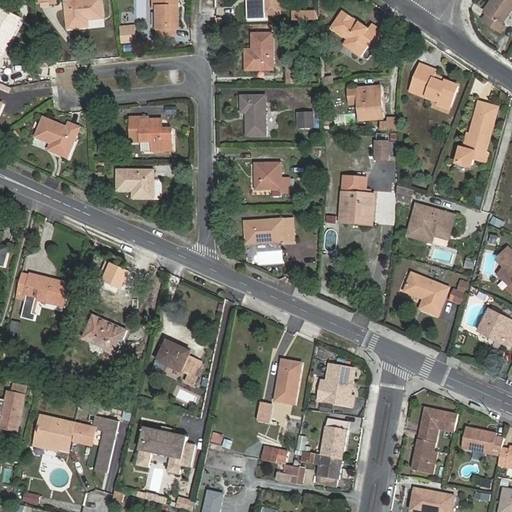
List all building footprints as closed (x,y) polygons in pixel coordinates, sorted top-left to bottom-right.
[(177,7),(180,7),(180,0),(155,0),(156,14),(160,13),(160,41),(176,41),(176,33),(180,33),(180,13),(177,13),(177,7)] [(282,19),(281,0),(256,0),(257,0),(258,0),(266,0),(267,19),(282,19)] [(505,29),(511,17),(511,0),(497,0),(487,17),(490,19),(486,25),(504,37),(508,31),(505,29)] [(83,24),(89,24),(104,22),(103,3),(66,7),(67,15),(71,14),(72,23),(68,23),(69,33),(84,31),(83,24)] [(371,23),(344,5),(332,23),(349,34),(345,40),(363,51),(374,35),(382,41),(390,28),(374,17),(371,23)] [(0,51),(2,53),(22,18),(4,8),(0,15),(0,51)] [(291,11),(291,20),(313,21),(314,11),(291,11)] [(136,32),(121,33),(122,46),(137,45),(136,32)] [(267,72),(267,76),(275,76),(275,40),(255,40),(255,56),(255,62),(247,62),(248,76),(258,76),(258,72),(267,72)] [(443,84),(444,82),(436,79),(439,71),(422,65),(413,90),(444,102),(443,103),(452,106),(459,87),(448,83),(447,85),(443,84)] [(289,73),(289,89),(301,88),(301,73),(289,73)] [(360,120),(380,119),(379,106),(381,106),(380,89),(351,90),(351,104),(359,103),(360,120)] [(269,139),(268,101),(243,101),(243,118),(249,118),(249,139),(269,139)] [(476,155),(485,158),(498,110),(480,105),(471,137),(467,153),(463,152),(462,151),(458,166),(472,170),(475,160),(476,155)] [(321,117),(306,117),(306,131),(321,131),(321,117)] [(72,141),(76,143),(81,131),(70,126),(68,131),(44,120),(36,138),(52,146),(58,148),(55,154),(69,160),(73,151),(69,149),(72,141)] [(164,122),(141,121),(141,143),(153,143),(152,153),(173,154),(174,133),(164,133),(164,122)] [(15,132),(7,138),(10,142),(18,136),(15,132)] [(471,137),(467,136),(463,152),(467,153),(471,137)] [(384,162),(385,145),(369,144),(369,162),(384,162)] [(284,166),(258,166),(259,193),(283,192),(283,196),(293,196),(292,182),(285,182),(284,166)] [(138,193),(138,201),(152,201),(152,191),(148,191),(149,182),(153,182),(153,174),(117,172),(116,192),(132,193),(138,193)] [(369,222),(379,223),(381,197),(372,197),(374,181),(351,179),(348,220),(359,221),(359,219),(369,219),(369,222)] [(416,193),(400,188),(400,201),(413,205),(416,193)] [(432,232),(459,239),(464,220),(419,207),(410,239),(428,244),(432,232)] [(347,225),(379,228),(379,223),(369,222),(369,219),(359,219),(359,221),(348,220),(347,225)] [(248,246),(259,245),(286,243),(287,246),(295,245),(293,220),(258,223),(247,223),(248,246)] [(457,245),(459,239),(432,232),(428,244),(433,245),(435,239),(457,245)] [(0,259),(5,261),(9,243),(0,241),(0,259)] [(511,252),(509,249),(499,262),(507,268),(499,277),(511,287),(511,252)] [(466,262),(464,268),(472,270),(473,265),(466,262)] [(27,311),(36,314),(40,298),(67,305),(72,284),(26,273),(21,293),(30,295),(27,311)] [(439,317),(449,290),(413,275),(406,293),(424,300),(421,310),(439,317)] [(462,306),(465,297),(454,292),(450,301),(462,306)] [(481,335),(507,347),(511,336),(511,321),(492,312),(481,335)] [(120,353),(130,330),(96,315),(86,337),(120,353)] [(160,362),(184,373),(192,355),(185,352),(186,349),(169,342),(160,362)] [(198,379),(207,358),(193,352),(192,355),(184,373),(198,379)] [(295,403),(302,363),(283,360),(276,400),(295,403)] [(328,392),(322,391),(320,401),(355,407),(357,397),(353,396),(358,370),(333,365),(330,382),(328,392)] [(0,411),(8,413),(5,425),(21,429),(30,394),(14,390),(12,398),(0,394),(0,411)] [(272,406),(261,404),(257,421),(269,423),(272,406)] [(334,406),(323,404),(322,411),(333,413),(334,406)] [(458,430),(462,411),(448,409),(448,412),(443,411),(443,408),(428,405),(420,447),(423,447),(422,453),(419,452),(416,469),(437,473),(441,451),(438,450),(443,427),(458,430)] [(45,443),(51,419),(43,416),(37,441),(45,443)] [(108,473),(120,422),(98,416),(95,429),(107,431),(98,470),(108,473)] [(57,446),(69,449),(73,434),(76,434),(75,440),(93,444),(96,432),(91,431),(91,429),(51,419),(45,443),(57,446)] [(323,455),(344,459),(348,430),(338,429),(339,421),(329,419),(324,444),(323,455)] [(338,429),(348,430),(349,423),(339,421),(338,429)] [(504,447),(506,437),(498,435),(499,433),(488,430),(487,433),(484,432),(484,429),(468,426),(464,446),(503,455),(504,447)] [(145,427),(137,465),(148,467),(152,452),(171,456),(168,472),(180,474),(182,465),(191,467),(195,445),(187,443),(188,437),(171,433),(162,431),(145,427)] [(220,445),(223,435),(213,431),(210,441),(220,445)] [(304,450),(306,436),(299,435),(297,449),(304,450)] [(221,446),(229,449),(232,440),(224,438),(221,446)] [(56,451),(57,446),(45,443),(44,448),(56,451)] [(318,443),(316,454),(323,455),(324,444),(318,443)] [(503,455),(501,464),(511,466),(511,445),(511,448),(504,447),(503,455)] [(267,448),(264,461),(286,465),(289,453),(267,448)] [(321,464),(321,466),(342,469),(344,459),(323,455),(316,454),(309,452),(307,461),(321,464)] [(277,480),(302,485),(305,469),(289,466),(287,475),(279,473),(277,480)] [(342,469),(321,466),(318,483),(338,487),(339,479),(340,480),(342,469)] [(455,511),(459,496),(420,487),(415,509),(430,511),(455,511)] [(497,511),(511,511),(511,488),(501,487),(497,511)] [(220,511),(225,493),(208,490),(203,511),(220,511)] [(38,504),(41,495),(24,491),(22,501),(38,504)] [(122,492),(115,491),(113,500),(120,502),(122,492)] [(476,491),(475,499),(489,502),(490,494),(476,491)] [(148,495),(147,499),(156,502),(157,497),(158,496),(148,494),(148,495)] [(195,502),(180,498),(178,507),(193,511),(195,502)] [(334,511),(337,502),(326,500),(324,511),(334,511)]
